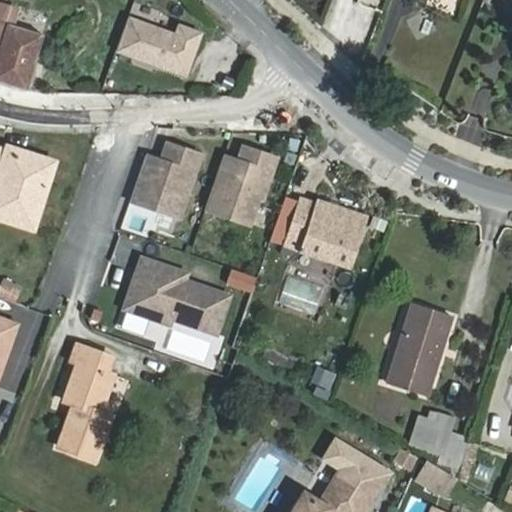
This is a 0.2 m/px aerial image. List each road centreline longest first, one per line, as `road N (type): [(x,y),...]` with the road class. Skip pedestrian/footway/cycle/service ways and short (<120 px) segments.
road 1 (residential): [(0,94),(91,109),(257,113),(311,74)]
road 2 (residential): [(311,74),(395,149),(467,183),(511,193)]
road 3 (unknown): [(64,319),(128,110)]
